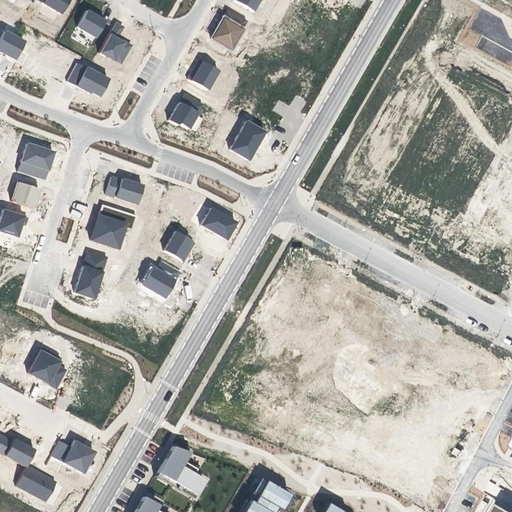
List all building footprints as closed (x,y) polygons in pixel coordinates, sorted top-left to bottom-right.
[(35,0),(60,14),(68,0),(35,0)] [(232,0),(232,1),(251,12),(258,0),(232,0)] [(326,42),(343,13),(324,2),(308,31),(326,42)] [(229,50),(246,21),(227,10),(210,39),(229,50)] [(104,21),(85,11),(76,27),(94,38),(104,21)] [(115,39),(116,38),(122,27),(114,23),(97,52),(112,61),(113,59),(120,63),(130,46),(118,39),(118,40),(115,39)] [(23,42),(3,32),(0,37),(0,52),(13,60),(23,42)] [(56,80),(64,84),(66,82),(75,64),(52,52),(41,72),(49,76),(54,74),(58,76),(56,80)] [(198,60),(194,67),(197,69),(195,72),(190,73),(187,79),(206,90),(217,71),(198,60)] [(107,80),(75,63),(75,64),(66,82),(89,94),(89,93),(98,97),(107,80)] [(267,102),(282,76),(261,64),(246,90),(267,102)] [(511,73),(495,64),(483,87),(511,102),(511,73)] [(201,104),(184,94),(179,103),(176,104),(167,121),(175,125),(177,124),(187,129),(201,104)] [(263,132),(245,121),(228,150),(246,161),(263,132)] [(26,144),(17,172),(43,181),(52,152),(26,144)] [(141,186),(120,179),(119,180),(110,177),(104,194),(135,205),(141,186)] [(38,190),(16,183),(10,201),(32,209),(38,190)] [(89,240),(115,249),(122,228),(130,231),(135,216),(100,205),(97,216),(99,217),(96,227),(93,226),(89,240)] [(224,240),(234,223),(209,208),(199,226),(224,240)] [(26,217),(2,209),(0,215),(0,232),(16,237),(20,224),(24,226),(26,217)] [(511,263),(511,225),(496,255),(511,263)] [(181,262),(192,243),(173,232),(162,251),(181,262)] [(240,400),(247,389),(263,398),(273,380),(257,371),(262,362),(278,370),(287,352),(272,345),(279,333),(293,341),(302,323),(288,316),(295,305),(308,312),(318,293),(305,287),(310,278),(323,284),(332,267),(320,260),(324,255),(304,244),(209,409),(229,420),(229,419),(247,428),(257,409),(240,400)] [(105,257),(87,251),(73,293),(92,299),(105,257)] [(13,270),(17,259),(0,253),(0,289),(6,291),(12,274),(10,273),(11,269),(13,270)] [(178,272),(160,261),(155,270),(150,268),(139,285),(163,298),(178,272)] [(393,329),(367,315),(362,326),(357,323),(363,313),(344,303),(330,328),(380,354),(393,329)] [(173,329),(140,310),(134,320),(142,324),(138,331),(163,346),(173,329)] [(15,369),(32,338),(19,330),(13,342),(0,335),(0,359),(8,364),(7,365),(15,369)] [(506,388),(485,377),(479,387),(475,385),(480,374),(460,364),(455,374),(450,372),(455,361),(435,350),(429,361),(425,359),(430,348),(410,337),(396,362),(493,413),(506,388)] [(60,359),(40,348),(26,373),(38,380),(39,378),(44,381),(43,383),(55,389),(65,371),(56,366),(60,359)] [(323,424),(334,405),(346,412),(355,395),(343,388),(353,369),(365,376),(369,368),(341,353),(303,425),(306,426),(293,450),(306,457),(314,441),(327,448),(336,431),(323,424)] [(363,422),(376,428),(365,447),(353,441),(344,458),(356,464),(352,472),(371,482),(380,466),(377,464),(415,393),(387,378),(383,386),(395,392),(385,411),(372,405),(363,422)] [(440,486),(450,467),(462,473),(471,456),(459,450),(469,431),(482,437),(486,429),(458,414),(419,486),(417,485),(408,501),(427,511),(431,503),(443,509),(452,492),(440,486)] [(0,453),(24,467),(24,466),(33,450),(12,439),(11,441),(0,435),(0,453)] [(58,441),(50,456),(81,473),(93,452),(86,449),(81,446),(81,444),(73,440),(69,447),(58,441)] [(173,442),(171,445),(187,454),(188,450),(173,442)] [(156,474),(194,495),(202,480),(192,474),(179,467),(182,462),(187,454),(171,445),(156,474)] [(188,466),(182,462),(179,467),(192,474),(195,469),(188,466)] [(24,466),(14,485),(44,501),(55,482),(24,466)] [(192,498),(194,495),(156,474),(154,477),(192,498)] [(259,480),(260,479),(257,478),(248,494),(250,495),(251,494),(254,494),(259,486),(259,480)] [(266,511),(261,509),(264,503),(274,508),(279,511),(288,496),(260,479),(259,480),(259,486),(254,494),(251,494),(250,495),(247,501),(245,500),(237,511),(266,511)] [(132,511),(152,511),(153,511),(156,505),(141,497),(132,511)] [(0,511),(10,511),(14,506),(0,498),(0,511)] [(511,511),(511,507),(496,498),(487,511),(511,511)] [(271,511),(274,508),(264,503),(261,509),(266,511),(271,511)] [(339,511),(324,503),(319,511),(339,511)]
